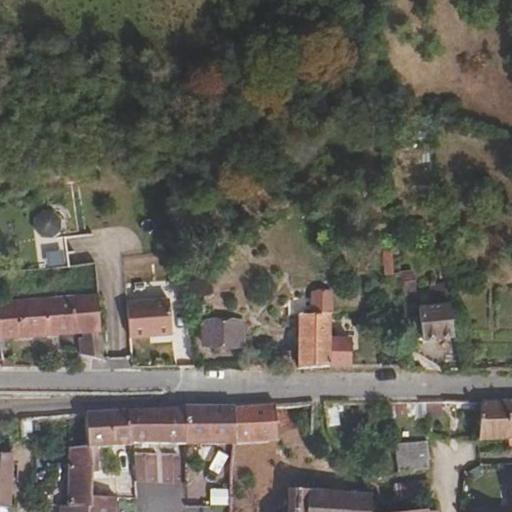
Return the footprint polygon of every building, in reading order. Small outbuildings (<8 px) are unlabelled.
[(326,335),(326,292),(306,292),(306,312),(282,312),(282,325),(293,325),(293,364),(293,366),(328,363),(346,363),(345,336),(326,335)] [(78,353),(100,359),(94,294),(0,300),(0,335),(78,331),(78,353)] [(166,296),(123,299),(126,334),(169,331),(166,296)] [(450,335),(447,304),(415,306),(417,337),(450,335)] [(235,322),(198,322),(199,345),(235,345),(235,322)] [(511,398),(477,398),(474,437),(511,435),(511,398)] [(273,438),(270,402),(231,405),(228,443),(273,438)] [(228,443),(231,405),(180,406),(178,442),(179,442),(228,443)] [(178,442),(180,406),(126,408),(125,441),(178,442)] [(125,441),(126,408),(81,411),(81,445),(84,445),(125,444),(125,441)] [(427,441),(397,441),(397,469),(427,469),(427,441)] [(66,445),(63,504),(83,505),(84,495),(84,492),(84,445),(81,445),(66,445)] [(9,451),(0,451),(0,505),(6,506),(9,451)] [(158,482),(184,483),(184,456),(159,456),(158,482)] [(306,511),(308,487),(284,485),(282,511),(306,511)] [(308,487),(306,511),(365,511),(366,498),(366,491),(356,490),(308,487)] [(111,511),(112,497),(84,495),(83,505),(83,511),(111,511)]
